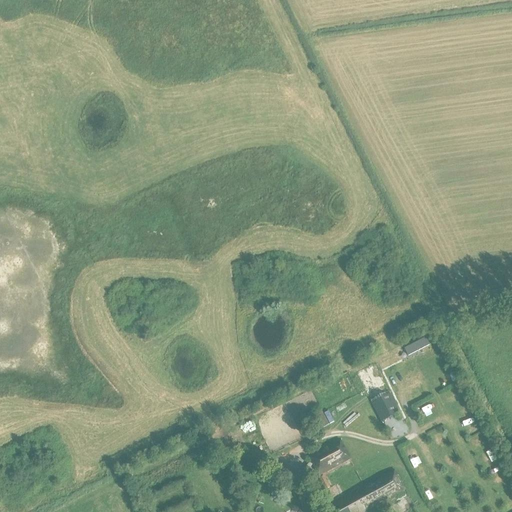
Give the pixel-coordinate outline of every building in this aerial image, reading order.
[(399,413),(389,392),(375,363),(356,372),(380,422),(399,413)] [(313,413),(321,428),(329,425),(320,409),(313,413)] [(472,417),(475,425),(483,422),(481,414),(472,417)] [(437,439),(440,445),(448,441),(445,434),(437,439)] [(482,449),(487,439),(478,435),(473,445),(482,449)] [(335,467),(350,458),(340,440),(309,457),(318,476),(335,467)] [(410,458),(419,456),(417,447),(408,448),(410,458)] [(496,459),(491,451),(485,454),(490,463),(496,459)] [(250,482),(259,478),(251,461),(242,464),(250,482)] [(330,507),(333,511),(364,511),(405,489),(395,470),(341,500),(330,507)] [(428,496),(437,494),(434,480),(424,482),(428,496)] [(249,508),(251,511),(260,511),(262,511),(258,503),(249,508)]
